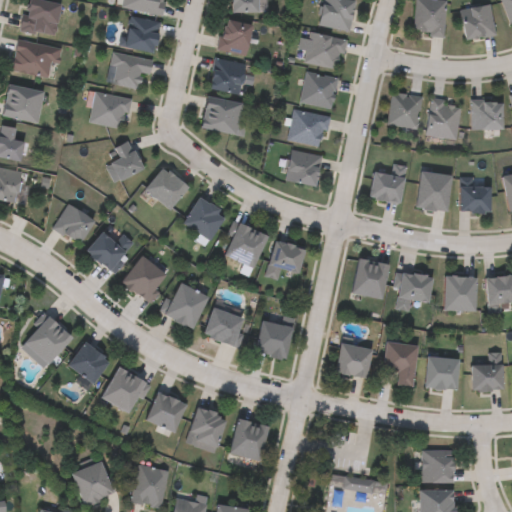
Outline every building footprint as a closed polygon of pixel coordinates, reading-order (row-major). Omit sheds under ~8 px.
[(20,30),(24,0),(60,0),(55,35),(20,30)] [(162,0),(160,12),(120,6),(120,0),(162,0)] [(232,0),(260,0),(260,10),(232,10),(232,0)] [(353,0),(349,29),(319,24),(322,0),(353,0)] [(444,0),(442,33),(411,31),(413,0),(444,0)] [(511,0),(511,26),(510,27),(500,0),(511,0)] [(460,7),(488,2),(493,33),(465,37),(460,7)] [(160,20),(154,51),(120,45),(126,14),(160,20)] [(252,20),(246,53),(217,49),(223,16),(252,20)] [(344,37),(337,69),(302,61),(309,29),(344,37)] [(10,69),(16,37),(59,46),(53,77),(10,69)] [(143,71),(139,88),(111,82),(115,65),(108,64),(111,49),(152,58),(148,72),(143,71)] [(252,65),(248,83),(241,81),(239,93),(207,85),(214,56),(252,65)] [(298,101),(304,69),(336,75),(331,106),(298,101)] [(0,113),(7,81),(43,89),(36,121),(0,113)] [(384,122),(390,89),(420,94),(414,127),(384,122)] [(123,127),(88,120),(94,90),(128,96),(123,127)] [(243,101),(235,133),(200,125),(207,93),(243,101)] [(428,96),(459,100),(454,137),(424,133),(428,96)] [(501,127),(468,127),(468,98),(501,98),(501,127)] [(287,138),(293,107),(327,113),(321,145),(287,138)] [(0,155),(0,123),(15,126),(13,137),(24,139),(20,158),(0,155)] [(116,179),(107,162),(118,156),(113,145),(128,137),(142,165),(116,179)] [(321,154),(315,184),(284,179),(289,148),(321,154)] [(399,201),(368,195),(373,169),(389,172),(391,162),(405,165),(399,201)] [(187,182),(171,207),(144,189),(161,164),(187,182)] [(0,165),(21,169),(16,201),(0,198),(0,165)] [(415,206),(419,170),(450,173),(446,209),(415,206)] [(511,172),(511,207),(506,208),(501,174),(511,172)] [(488,181),(488,210),(458,210),(458,181),(488,181)] [(210,239),(182,221),(199,195),(227,212),(210,239)] [(94,219),(77,244),(51,226),(67,201),(94,219)] [(221,252),(237,219),(267,234),(252,266),(221,252)] [(112,271),(85,249),(102,229),(115,239),(120,232),(135,244),(112,271)] [(276,277),(266,275),(273,238),(303,244),(298,270),(278,266),(276,277)] [(149,300),(121,282),(139,254),(167,271),(149,300)] [(350,291),(356,256),(387,261),(381,296),(350,291)] [(427,300),(408,297),(407,308),(393,307),(398,270),(431,274),(427,300)] [(511,300),(497,302),(498,309),(487,310),(483,276),(511,273),(511,300)] [(474,274),(474,309),(444,309),(444,274),(474,274)] [(172,297),(178,281),(208,293),(193,326),(159,312),(166,295),(172,297)] [(203,333),(213,303),(246,314),(236,344),(203,333)] [(24,339),(49,314),(71,336),(46,361),(24,339)] [(254,351),(260,318),(292,325),(285,357),(254,351)] [(109,358),(92,381),(67,363),(84,340),(109,358)] [(412,384),(395,383),(396,369),(382,367),(384,340),(416,343),(412,384)] [(333,371),(338,341),(370,346),(366,376),(333,371)] [(500,388),(469,388),(469,361),(485,361),(485,352),(500,352),(500,388)] [(455,387),(423,385),(426,354),(458,357),(455,387)] [(100,396),(116,364),(146,380),(130,412),(100,396)] [(173,430),(145,418),(157,389),(186,402),(173,430)] [(185,438),(197,404),(227,415),(215,449),(185,438)] [(260,459),(229,453),(236,417),(267,424),(260,459)] [(449,482),(416,482),(416,450),(449,450),(449,482)] [(101,460),(113,493),(82,503),(71,470),(101,460)] [(159,507),(129,500),(136,462),(167,469),(159,507)] [(371,493),(340,488),(342,475),(373,479),(371,493)] [(415,511),(415,489),(450,489),(450,511),(415,511)] [(203,511),(172,511),(175,497),(205,503),(203,511)] [(247,508),(246,511),(214,511),(216,503),(247,508)]
